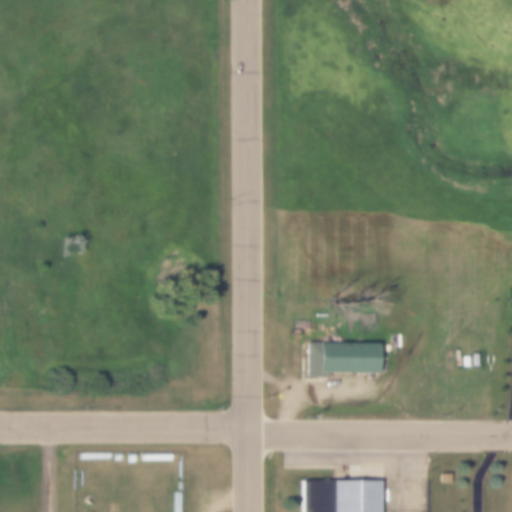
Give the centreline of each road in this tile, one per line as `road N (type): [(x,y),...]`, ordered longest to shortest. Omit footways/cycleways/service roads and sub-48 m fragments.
road 1 (residential): [(246,511),(245,0)]
road 2 (residential): [(247,429),(511,437)]
road 3 (residential): [(247,429),(0,424)]
